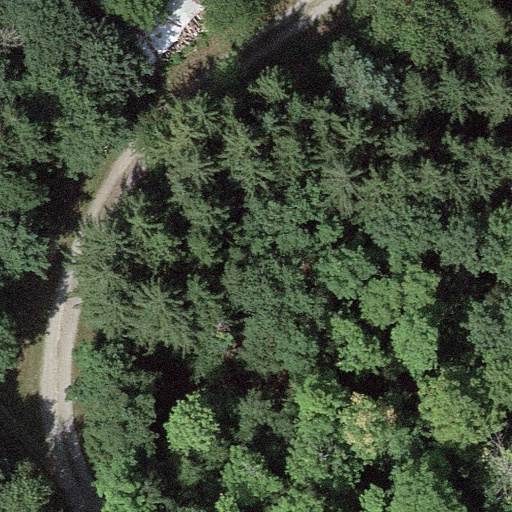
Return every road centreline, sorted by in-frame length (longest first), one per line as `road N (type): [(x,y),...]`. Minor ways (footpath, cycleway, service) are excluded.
road 1 (track): [(85,511),(55,403),(64,304),(89,232),(151,137),(234,61),(322,0)]
road 2 (track): [(80,511),(0,420)]
